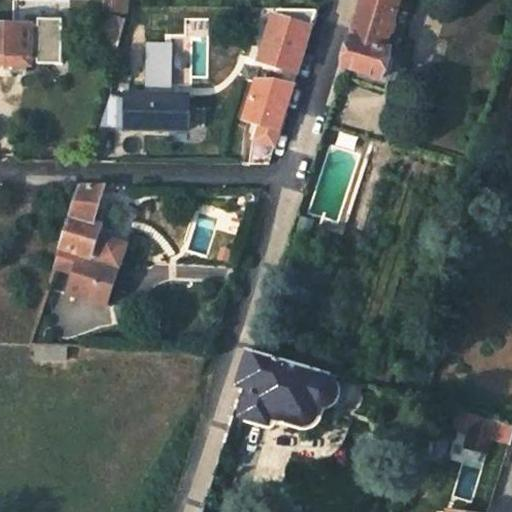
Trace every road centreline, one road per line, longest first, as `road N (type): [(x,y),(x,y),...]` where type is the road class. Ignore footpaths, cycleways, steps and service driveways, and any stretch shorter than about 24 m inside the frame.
road 1 (residential): [(187,511),(294,181)]
road 2 (residential): [(0,174),(294,181)]
road 3 (residential): [(294,181),(341,0)]
